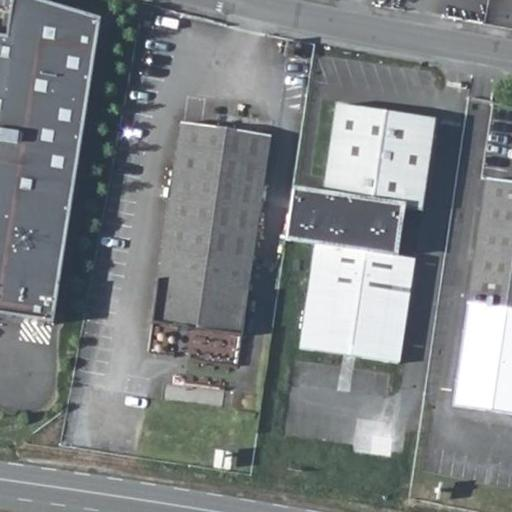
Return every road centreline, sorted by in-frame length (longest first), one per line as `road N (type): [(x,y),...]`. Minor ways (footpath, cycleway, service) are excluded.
road 1 (residential): [(240,0),(511,55)]
road 2 (secondary): [(0,492),(125,511)]
